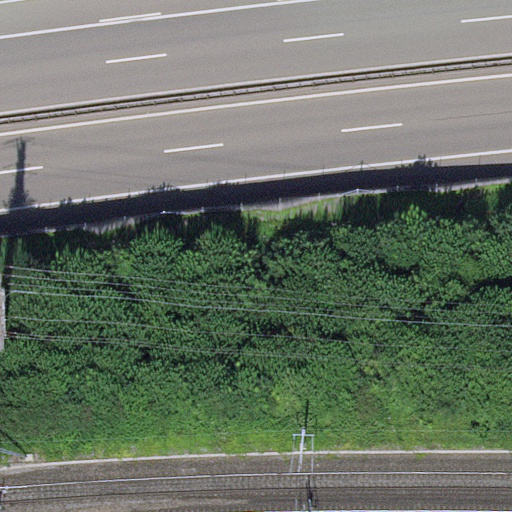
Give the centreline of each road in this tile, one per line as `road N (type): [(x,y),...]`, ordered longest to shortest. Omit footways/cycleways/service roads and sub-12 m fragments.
road 1 (motorway): [(0,173),(511,114)]
road 2 (motorway): [(511,16),(0,74)]
